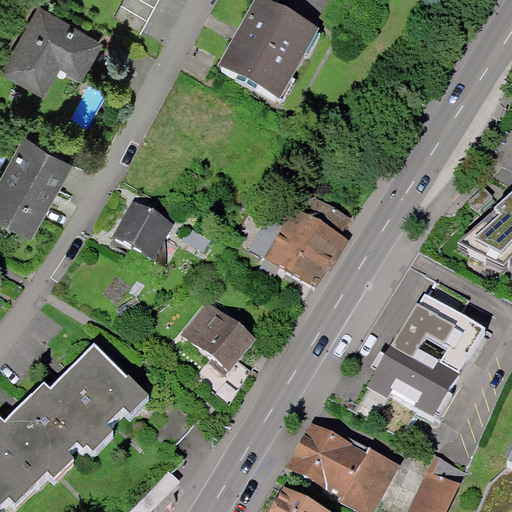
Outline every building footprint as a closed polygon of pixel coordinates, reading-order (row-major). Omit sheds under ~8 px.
[(160,0),(124,0),(114,21),(142,36),(160,0)] [(261,4),(218,74),(275,109),(319,40),(261,4)] [(101,41),(34,6),(0,70),(0,74),(45,98),(58,72),(79,83),(101,41)] [(68,164),(18,137),(0,169),(0,220),(29,236),(68,164)] [(511,190),(494,206),(495,209),(457,243),(503,266),(511,256),(511,190)] [(261,268),(307,292),(350,222),(303,196),(261,268)] [(170,226),(130,206),(110,243),(151,264),(170,226)] [(210,245),(185,232),(177,246),(202,260),(210,245)] [(422,275),(356,392),(434,435),(499,319),(422,275)] [(203,305),(173,340),(220,379),(249,344),(203,305)] [(127,376),(94,343),(50,386),(44,381),(4,420),(0,416),(0,505),(9,496),(15,502),(47,471),(54,477),(74,457),(68,451),(77,442),(83,448),(87,443),(93,449),(113,429),(107,423),(124,406),(130,412),(149,393),(129,374),(127,376)] [(310,424),(280,474),(343,511),(373,511),(395,475),(310,424)] [(511,511),(511,456),(505,471),(489,481),(476,511),(511,511)] [(445,511),(463,479),(431,462),(404,511),(445,511)] [(308,511),(279,493),(266,511),(308,511)]
